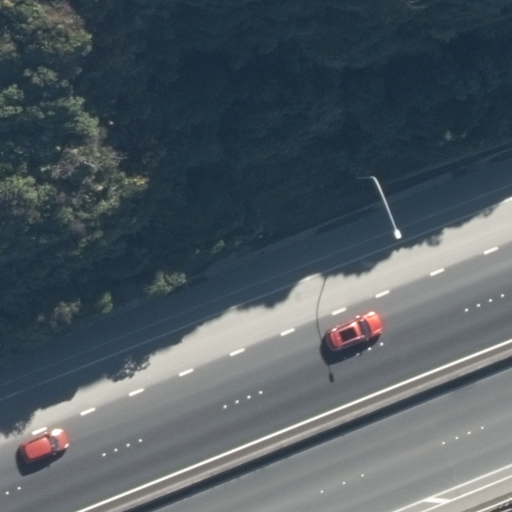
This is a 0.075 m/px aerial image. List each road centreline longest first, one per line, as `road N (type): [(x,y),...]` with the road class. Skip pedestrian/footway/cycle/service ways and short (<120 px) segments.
road 1 (trunk): [(0,494),(511,289)]
road 2 (trunk): [(511,417),(276,511)]
